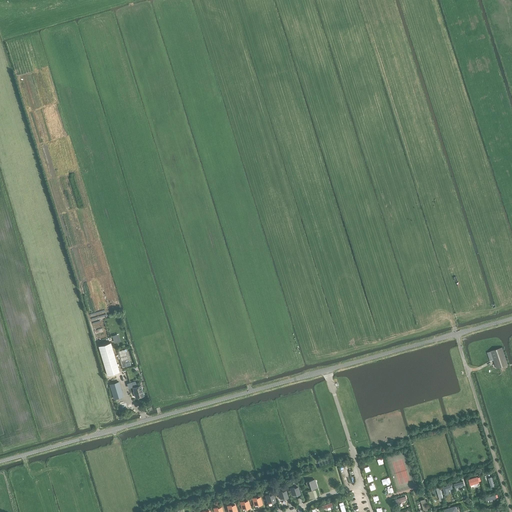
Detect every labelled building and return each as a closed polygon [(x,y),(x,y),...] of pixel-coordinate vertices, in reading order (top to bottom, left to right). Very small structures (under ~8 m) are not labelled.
[(119,371),(113,352),(111,342),(99,346),(107,375),(119,371)] [(490,361),(493,360),(496,368),(508,365),(502,347),(491,351),(487,352),(490,361)] [(125,349),(119,351),(121,360),(127,359),(125,349)] [(134,382),(131,382),(134,392),(134,394),(135,393),(136,398),(143,395),(141,385),(136,386),(134,382)] [(113,383),(110,384),(114,399),(123,396),(120,385),(114,387),(113,383)] [(468,479),(470,485),(479,483),(479,482),(481,482),(481,481),(480,478),(478,479),(478,476),(468,479)] [(311,489),(317,487),(314,479),(306,482),(307,486),(310,485),(311,489)] [(453,488),(452,484),(443,487),(445,495),(449,494),(448,490),(453,488)] [(294,486),(290,488),(292,495),(296,494),(296,495),(300,494),(297,487),(294,488),(294,486)] [(314,489),(307,492),(309,499),(317,497),(314,489)] [(282,490),(278,491),(280,498),(284,497),(284,499),(288,498),(286,490),(282,491),(282,490)] [(269,494),(266,495),(268,502),(271,501),(272,503),(275,501),(273,494),(270,495),(269,494)] [(407,495),(395,499),(397,504),(408,500),(407,495)] [(256,496),(252,498),(255,505),(258,504),(258,505),(262,504),(260,497),(256,498),(256,496)] [(244,500),(240,501),(242,509),(246,507),(246,509),(250,508),(248,500),(244,502),(244,500)]
